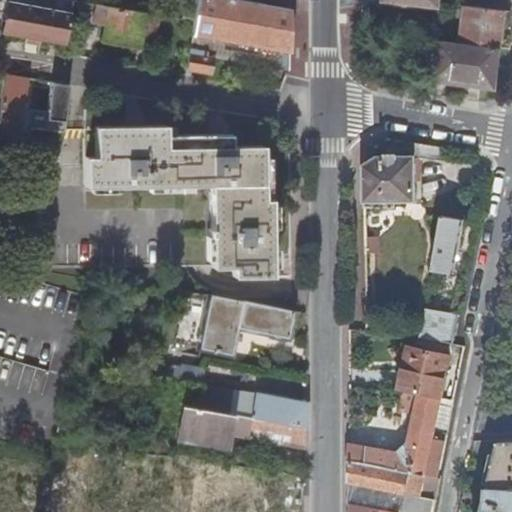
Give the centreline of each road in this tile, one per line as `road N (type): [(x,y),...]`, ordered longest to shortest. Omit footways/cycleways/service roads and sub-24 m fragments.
road 1 (residential): [(321,117),(326,511)]
road 2 (residential): [(441,511),(509,147)]
road 3 (residential): [(321,117),(52,68)]
road 4 (residential): [(509,147),(321,117)]
